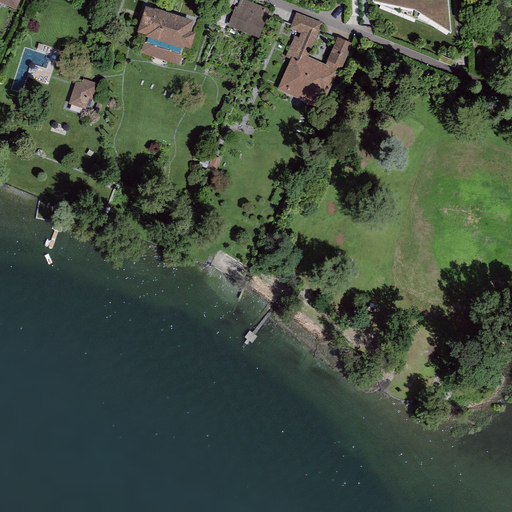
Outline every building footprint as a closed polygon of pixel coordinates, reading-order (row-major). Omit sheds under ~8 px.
[(0,0),(0,3),(15,11),(19,0),(0,0)] [(268,13),(241,0),(238,0),(227,25),(256,38),(268,13)] [(374,0),(373,4),(413,21),(450,36),(448,0),(374,0)] [(192,20),(144,5),(135,33),(183,48),(192,20)] [(284,62),(288,63),(275,93),(317,112),(336,70),(341,72),(355,41),(336,32),(322,62),(309,56),(322,26),(297,15),(290,30),(297,33),(284,62)] [(454,68),(457,63),(441,56),(438,62),(454,68)] [(99,85),(83,80),(81,85),(75,83),(68,105),(85,110),(89,100),(94,101),(99,85)]
